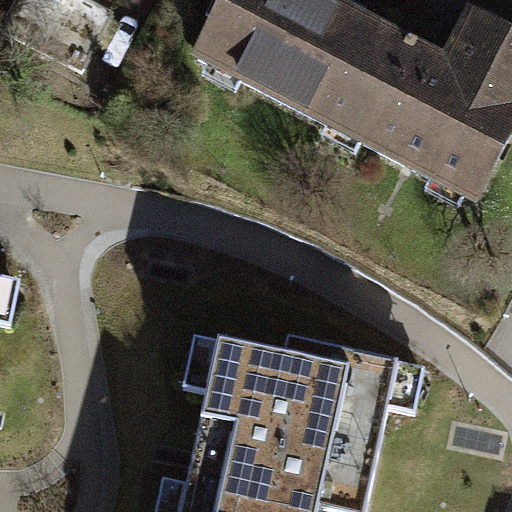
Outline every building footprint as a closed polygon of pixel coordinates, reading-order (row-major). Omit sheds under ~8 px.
[(106,12),(81,0),(11,0),(0,22),(0,32),(77,71),(106,12)] [(345,18),(325,8),(308,0),(227,0),(199,56),(368,141),(413,52),(345,18)] [(308,0),(325,8),(329,0),(308,0)] [(448,70),(413,52),(368,141),(475,196),(511,122),(511,39),(473,20),(448,70)] [(181,511),(364,511),(396,366),(286,342),(283,358),(217,344),(181,511)]
